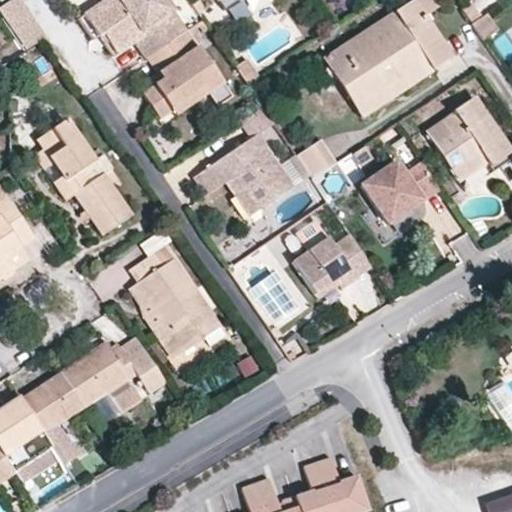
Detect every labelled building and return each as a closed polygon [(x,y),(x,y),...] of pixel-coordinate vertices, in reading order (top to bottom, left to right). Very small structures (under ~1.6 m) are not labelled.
[(0,17),(22,49),(43,34),(18,0),(6,0),(0,4),(0,17)] [(101,33),(117,53),(134,42),(145,61),(148,59),(185,31),(163,0),(109,0),(85,16),(97,35),(101,33)] [(336,53),(367,101),(427,62),(433,72),(454,58),(416,2),(336,53)] [(85,16),(78,20),(92,39),(97,35),(85,16)] [(159,77),(163,82),(151,91),(142,97),(157,120),(170,112),(169,110),(203,87),(207,93),(222,83),(185,31),(148,59),(159,77)] [(101,33),(97,35),(112,57),(117,53),(101,33)] [(433,72),(427,62),(367,101),(336,53),(325,60),(338,80),(364,117),(433,72)] [(147,84),(151,91),(163,82),(159,77),(147,84)] [(231,96),(222,83),(207,93),(216,107),(231,96)] [(170,112),(173,116),(194,102),(207,93),(203,87),(169,110),(170,112)] [(430,135),(455,173),(483,156),(489,166),(491,169),(495,176),(511,165),(511,156),(485,112),(476,101),(458,114),(457,117),(430,135)] [(224,178),(234,193),(242,188),(255,207),(289,184),(254,133),(273,122),(259,103),(237,118),(248,134),(191,173),(203,192),(224,178)] [(104,176),(95,182),(86,169),(95,163),(66,121),(38,141),(44,149),(54,164),(63,179),(53,185),(65,203),(75,196),(84,211),(90,219),(102,238),(133,218),(104,176)] [(320,138),(298,154),(313,177),(335,162),(320,138)] [(44,149),(34,157),(43,171),(54,164),(44,149)] [(290,183),(303,177),(294,156),(280,163),(290,183)] [(489,166),(483,156),(455,173),(461,183),(489,166)] [(438,189),(420,162),(405,173),(396,160),(360,185),(388,225),(412,208),(409,204),(418,197),(421,201),(438,189)] [(467,194),(472,191),(468,185),(464,187),(467,194)] [(234,193),(231,195),(247,220),(258,213),(255,207),(242,188),(234,193)] [(421,201),(418,197),(409,204),(412,208),(421,201)] [(0,221),(19,249),(33,241),(11,208),(5,198),(0,201),(0,221)] [(82,224),(90,219),(84,211),(77,216),(82,224)] [(19,249),(0,221),(0,268),(22,255),(19,249)] [(323,235),(320,230),(301,244),(304,250),(323,235)] [(366,259),(346,231),(328,243),(352,277),(370,265),(366,259)] [(288,261),(309,293),(331,279),(334,284),(337,288),(352,277),(328,243),(323,235),(304,250),(288,261)] [(465,235),(452,242),(463,262),(476,255),(465,235)] [(206,346),(222,336),(194,296),(162,247),(125,272),(134,285),(163,327),(154,333),(171,357),(201,337),(206,346)] [(0,284),(29,265),(22,255),(0,268),(0,284)] [(309,293),(313,298),(334,284),(331,279),(309,293)] [(143,311),(141,313),(154,333),(163,327),(134,285),(128,289),(143,311)] [(110,314),(95,325),(110,346),(126,334),(110,314)] [(128,381),(102,344),(58,372),(79,405),(82,409),(107,394),(115,389),(128,381)] [(58,372),(56,374),(78,408),(79,405),(58,372)] [(38,430),(42,436),(80,412),(78,408),(56,374),(18,399),(38,430)] [(38,430),(18,399),(0,410),(0,453),(17,442),(26,437),(34,431),(38,430)] [(26,437),(28,440),(37,436),(34,431),(26,437)] [(61,466),(71,459),(57,439),(47,444),(61,466)] [(3,454),(10,468),(25,460),(18,446),(3,454)] [(0,457),(0,479),(8,474),(10,473),(0,457)] [(364,511),(365,511),(353,477),(336,483),(328,459),(300,469),(308,492),(279,502),(280,504),(275,506),(266,480),(239,489),(246,511),(364,511)] [(20,511),(14,503),(7,508),(9,511),(20,511)]
